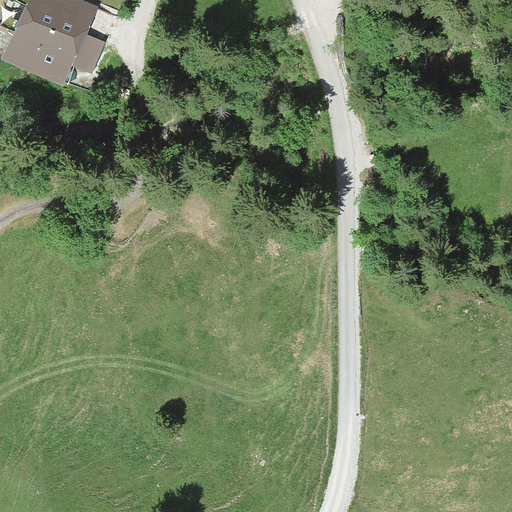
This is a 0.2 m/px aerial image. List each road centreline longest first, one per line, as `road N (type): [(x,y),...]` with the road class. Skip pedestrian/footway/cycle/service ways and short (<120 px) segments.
road 1 (track): [(304,0),(335,96),(345,165),(347,410),(331,511)]
road 2 (track): [(0,223),(50,203),(120,207),(142,186),(147,160),(135,60),(151,0)]
